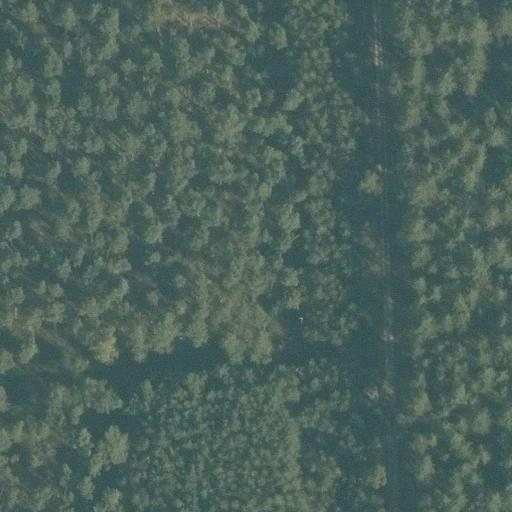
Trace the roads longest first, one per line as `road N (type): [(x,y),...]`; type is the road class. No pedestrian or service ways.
road 1 (track): [(379,0),(395,348)]
road 2 (track): [(395,348),(403,511)]
